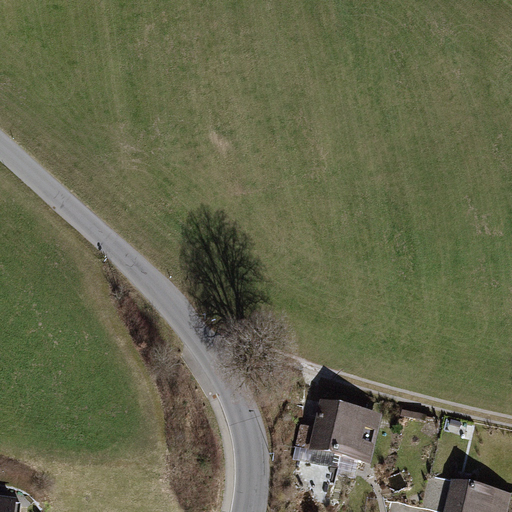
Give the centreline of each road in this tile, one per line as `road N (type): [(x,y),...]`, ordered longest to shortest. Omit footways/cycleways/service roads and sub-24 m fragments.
road 1 (tertiary): [(249,511),(250,438),(206,349),(117,251),(0,147)]
road 2 (track): [(206,349),(228,338),(370,386),(511,421)]
